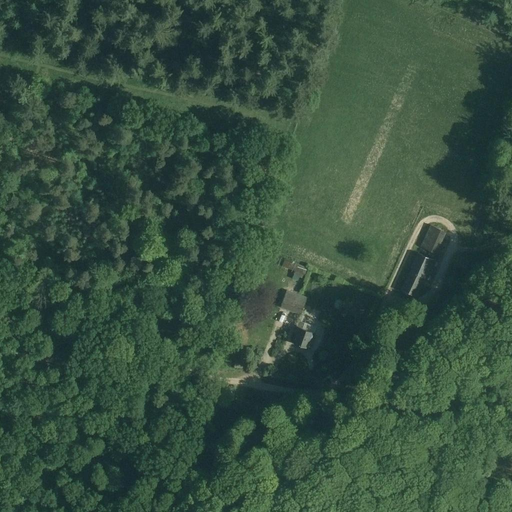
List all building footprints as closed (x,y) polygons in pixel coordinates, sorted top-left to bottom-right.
[(426,256),(442,262),(450,240),(435,234),(426,256)] [(433,260),(419,253),(402,290),(417,297),(433,260)] [(299,282),(301,275),(289,271),(287,278),(299,282)] [(308,298),(287,290),(281,307),(302,315),(308,298)] [(299,321),(297,327),(295,334),(297,334),(294,343),(309,349),(317,327),(299,321)] [(235,369),(244,369),(244,356),(235,356),(235,369)]
